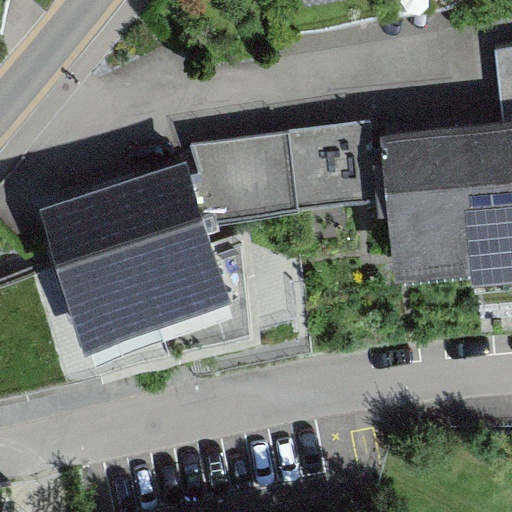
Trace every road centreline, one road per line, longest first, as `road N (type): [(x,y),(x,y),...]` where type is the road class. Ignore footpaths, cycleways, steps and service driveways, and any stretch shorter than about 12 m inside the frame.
road 1 (residential): [(0,453),(393,381),(511,378)]
road 2 (residential): [(0,110),(92,0)]
